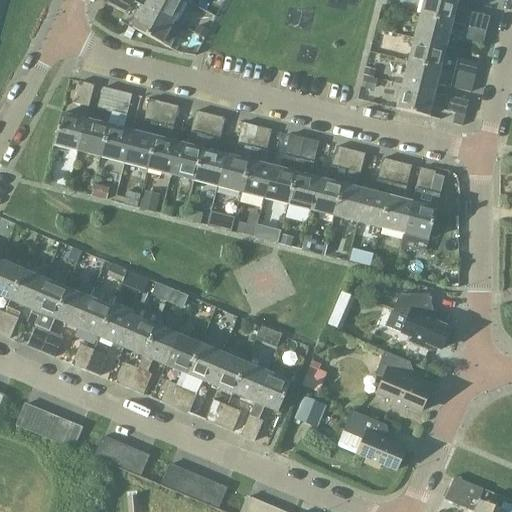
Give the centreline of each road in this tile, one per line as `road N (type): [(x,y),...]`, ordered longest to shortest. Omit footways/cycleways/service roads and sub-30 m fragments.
road 1 (residential): [(481,158),(52,45)]
road 2 (residential): [(353,511),(0,360)]
road 3 (residential): [(473,376),(481,158)]
road 4 (residential): [(409,511),(473,376)]
road 5 (residential): [(481,158),(511,38)]
